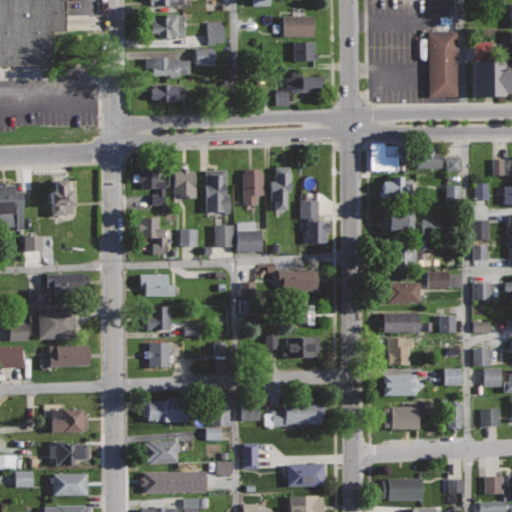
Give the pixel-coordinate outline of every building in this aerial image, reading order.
[(61,0),(0,0),(0,63),(45,63),(51,63),(50,31),(61,31),(61,0)] [(183,13),(165,14),(165,16),(149,17),(150,34),(157,33),(158,38),(185,36),(183,13)] [(313,14),(281,14),(282,35),(314,35),(313,14)] [(223,43),(222,21),(205,22),(205,43),(223,43)] [(456,29),(427,30),(428,95),(457,94),(456,29)] [(314,40),(292,40),(292,59),(316,58),(315,51),(314,51),(314,40)] [(193,65),(213,65),(213,47),(193,47),(193,65)] [(166,55),(144,56),(145,66),(151,66),(152,75),(167,74),(168,77),(179,76),(179,73),(189,72),(188,59),(178,59),(178,56),(166,57),(166,55)] [(511,62),(504,63),(504,59),(473,60),(474,94),(504,94),(504,91),(511,90),(511,62)] [(321,76),(301,76),(301,69),(272,70),(273,105),(289,104),(289,93),(313,92),(312,87),(321,87),(321,76)] [(151,97),(151,84),(183,85),(183,98),(177,98),(177,99),(168,99),(168,100),(159,100),(159,98),(151,97)] [(383,141),(368,142),(369,170),(403,168),(403,142),(383,143),(383,141)] [(442,150),(416,151),(416,167),(442,167),(442,150)] [(459,170),(458,156),(445,157),(445,170),(459,170)] [(511,159),(492,159),(492,175),(508,175),(508,169),(511,169),(511,175),(511,159)] [(158,165),(137,165),(137,187),(156,187),(156,193),(151,193),(151,203),(164,203),(164,179),(158,179),(158,165)] [(188,166),(172,166),(172,193),(179,193),(179,196),(196,196),(196,169),(188,170),(188,166)] [(262,166),(241,167),(242,203),(256,203),(256,194),(263,194),(262,166)] [(290,166),(273,166),(274,180),(269,180),(270,200),(274,200),(274,208),(288,208),(287,190),(291,190),(290,166)] [(226,168),(204,168),(205,211),(230,211),(229,193),(227,193),(226,168)] [(411,177),(404,177),(404,175),(391,175),(391,180),(383,180),(383,196),(402,196),(402,191),(411,191),(411,177)] [(66,178),(53,179),(53,191),(48,191),(49,214),(76,213),(75,189),(66,189),(66,178)] [(15,181),(0,181),(0,229),(22,229),(21,191),(15,191),(15,181)] [(473,199),(487,199),(486,182),(472,183),(473,199)] [(511,182),(503,182),(503,206),(511,206),(511,182)] [(459,185),(445,185),(445,200),(459,200),(459,185)] [(318,199),(309,199),(309,192),(301,192),(300,216),(306,216),(306,241),(325,241),(325,231),(329,231),(329,220),(318,220),(318,199)] [(413,209),(380,209),(380,229),(413,229),(413,209)] [(158,215),(138,216),(139,235),(157,235),(157,242),(152,242),(152,254),(165,254),(164,228),(158,228),(158,215)] [(438,219),(422,220),(423,233),(439,232),(438,219)] [(470,219),(470,238),(486,238),(486,220),(470,219)] [(235,251),(259,250),(259,230),(253,230),(253,222),(234,222),(235,251)] [(231,224),(212,225),(212,246),(231,246),(231,224)] [(195,246),(196,228),(178,228),(178,245),(195,246)] [(40,249),(40,235),(22,235),(22,250),(40,249)] [(433,236),(395,237),(395,250),(385,251),(386,269),(415,269),(415,258),(427,257),(427,247),(433,247),(433,236)] [(485,244),(470,244),(471,259),(486,259),(485,244)] [(274,267),(259,267),(259,278),(274,278),(274,267)] [(310,268),(275,269),(276,290),(311,289),(310,268)] [(87,271),(44,273),(45,291),(88,289),(87,271)] [(446,271),(426,271),(426,288),(446,288),(446,271)] [(167,273),(139,274),(139,286),(144,286),(144,294),(174,294),(173,283),(167,284),(167,273)] [(419,280),(383,280),(383,301),(419,301),(419,280)] [(511,281),(503,281),(503,289),(511,289),(511,281)] [(489,282),(470,282),(470,299),(489,299),(489,282)] [(41,288),(26,289),(27,305),(42,304),(41,288)] [(307,300),(285,301),(286,325),(313,324),(313,304),(307,304),(307,300)] [(169,304),(144,305),(146,328),(170,327),(169,304)] [(74,305),(37,307),(38,337),(76,335),(74,305)] [(419,311),(381,311),(381,332),(419,331),(419,311)] [(454,315),(438,315),(438,333),(454,332),(454,315)] [(488,332),(488,321),(472,321),(472,332),(488,332)] [(7,340),(26,339),(26,323),(7,324),(7,340)] [(196,326),(183,325),(183,334),(196,335),(196,326)] [(276,333),(264,333),(264,349),(276,348),(276,333)] [(318,335),(285,336),(285,356),(318,355),(318,335)] [(411,337),(380,337),(380,352),(387,352),(387,364),(408,363),(408,345),(412,345),(411,337)] [(169,340),(147,340),(146,366),(169,366),(169,340)] [(212,342),(213,370),(225,369),(223,341),(212,342)] [(88,343),(48,344),(49,365),(89,363),(88,343)] [(0,345),(0,366),(20,366),(20,345),(0,345)] [(488,365),(488,347),(472,347),(472,365),(488,365)] [(442,384),(459,384),(460,368),(442,367),(442,384)] [(499,367),(481,367),(481,386),(499,386),(499,367)] [(417,372),(382,373),(382,394),(417,394),(417,372)] [(511,380),(503,380),(503,390),(511,390),(511,380)] [(228,425),(227,392),(211,393),(211,426),(228,425)] [(187,397),(142,397),(142,415),(146,415),(146,420),(188,420),(187,397)] [(260,401),(241,400),(241,420),(259,421),(260,401)] [(321,400),(283,400),(283,407),(271,408),(271,412),(262,412),(263,426),(285,425),(285,423),(321,422),(321,400)] [(460,427),(461,401),(446,401),(445,426),(460,427)] [(417,405),(382,405),(383,428),(417,428),(417,405)] [(478,408),(479,425),(497,425),(497,407),(478,408)] [(82,408),(50,409),(51,430),(82,429),(82,426),(86,426),(85,413),(82,413),(82,408)] [(220,439),(219,427),(203,427),(204,440),(220,439)] [(88,441),(64,442),(64,438),(53,439),(54,443),(49,443),(49,457),(54,457),(54,462),(73,461),(73,458),(89,457),(88,441)] [(176,439),(141,440),(142,462),(176,461),(176,439)] [(256,443),(240,443),(239,468),(256,469),(256,443)] [(0,467),(17,469),(18,455),(0,454),(0,467)] [(230,473),(230,460),(213,461),(213,473),(230,473)] [(323,462),(286,463),(286,485),(324,484),(323,462)] [(30,486),(30,470),(13,471),(13,487),(30,486)] [(205,470),(143,471),(143,491),(205,490),(205,470)] [(87,472),(52,472),(52,494),(87,494),(87,472)] [(482,476),(482,493),(500,493),(500,475),(482,476)] [(420,477),(381,478),(381,499),(420,499),(420,477)] [(446,492),(461,492),(461,478),(446,478),(446,492)] [(321,511),(321,493),(288,494),(288,511),(321,511)] [(181,511),(196,511),(197,498),(182,497),(181,511)] [(477,501),(477,511),(504,511),(504,501),(477,501)] [(255,511),(255,503),(240,503),(240,511),(255,511)]
